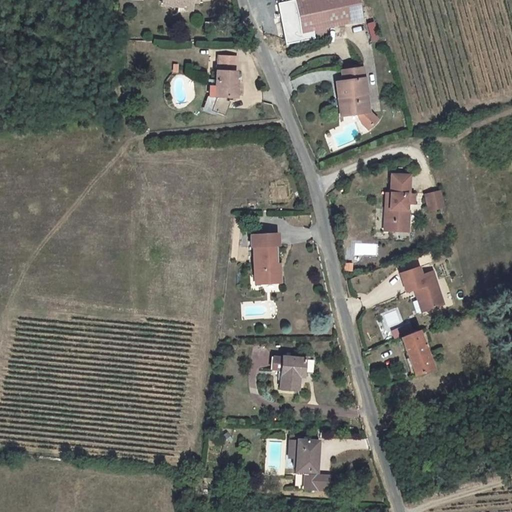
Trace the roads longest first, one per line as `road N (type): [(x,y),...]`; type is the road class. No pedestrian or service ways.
road 1 (residential): [(247,0),(315,192),(399,511)]
road 2 (unknown): [(315,192),(336,162),(381,142),(417,148),(427,165)]
